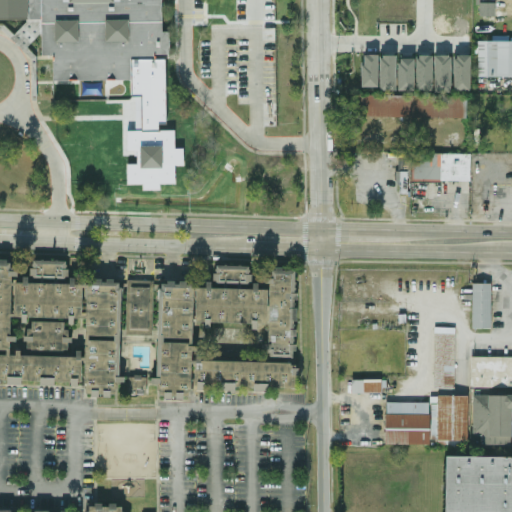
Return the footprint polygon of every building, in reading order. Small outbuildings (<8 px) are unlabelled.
[(165,0),(165,32),(172,32),(172,52),(156,52),(156,59),(132,59),(132,79),(55,79),(55,59),(55,54),(44,54),(44,34),(44,19),(29,19),(0,19),(0,0),(165,0)] [(0,30),(4,30),(33,58),(35,100),(37,100),(40,100),(39,83),(39,59),(39,56),(29,47),(41,34),(44,34),(44,19),(29,19),(29,21),(16,34),(6,25),(0,25),(0,30)] [(478,77),(511,76),(511,41),(477,42),(478,77)] [(362,87),(378,87),(378,55),(362,55),(362,87)] [(432,55),(416,55),(416,91),(433,91),(432,55)] [(434,92),(450,92),(451,56),(435,55),(434,92)] [(471,56),(455,55),(454,91),(470,91),(471,56)] [(396,56),(380,56),(380,90),(396,90),(396,56)] [(398,91),(414,91),(415,59),(399,58),(398,91)] [(168,64),(170,127),(161,128),(161,138),(177,138),(177,155),(186,155),(186,169),(177,169),(178,187),(162,187),(162,191),(147,191),(147,188),(130,188),(129,168),(142,168),(142,155),(131,155),(130,135),(139,134),(137,65),(168,64)] [(354,116),(455,118),(455,110),(461,110),(462,97),(354,95),(354,116)] [(91,165),(90,124),(82,124),(82,165),(91,165)] [(471,154),(412,153),(411,181),(470,181),(471,154)] [(398,194),(409,194),(410,159),(398,159),(398,194)] [(122,281),(67,279),(68,261),(32,260),(31,277),(19,277),(19,271),(9,271),(9,262),(0,261),(0,381),(83,384),(83,395),(116,396),(116,382),(119,382),(122,281)] [(160,282),(156,368),(152,383),(162,383),(162,397),(188,398),(192,387),(292,391),(300,368),(291,368),(292,364),(191,360),(195,347),(192,346),(193,321),(269,324),(269,330),(262,351),(282,357),(294,358),(297,270),(274,269),(268,290),(258,289),(258,283),(250,283),(251,267),(217,265),(212,282),(207,282),(206,284),(160,282)] [(152,336),(154,281),(127,280),(126,335),(152,336)] [(470,283),(488,283),(488,329),(470,328),(470,283)] [(432,388),(433,327),(455,327),(455,388),(432,388)] [(470,357),(511,357),(511,387),(470,387),(470,357)] [(128,394),(146,395),(147,376),(129,376),(128,394)] [(380,394),(351,393),(351,380),(380,380),(380,394)] [(483,444),(483,434),(472,433),(472,394),(511,394),(511,437),(510,437),(510,444),(483,444)] [(466,441),(430,440),(431,404),(437,404),(437,396),(466,396),(466,441)] [(428,445),(384,445),(384,414),(385,414),(386,402),(427,402),(427,414),(428,414),(428,445)] [(511,511),(445,511),(446,457),(511,457),(511,511)]
